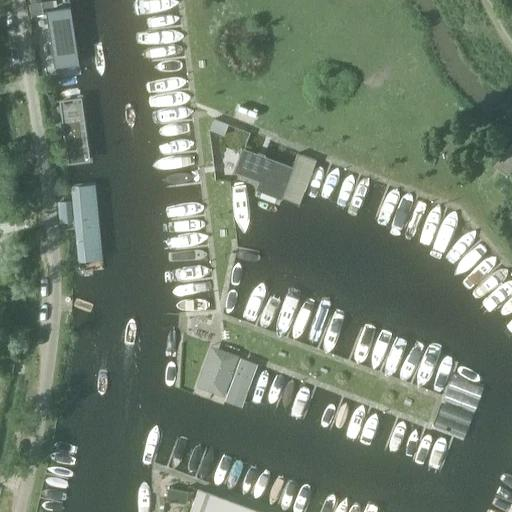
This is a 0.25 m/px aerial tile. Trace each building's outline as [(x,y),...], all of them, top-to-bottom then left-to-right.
[(42,2),(30,4),(32,16),(43,14),(43,8),(42,2)] [(78,67),(68,7),(45,10),(54,71),(78,67)] [(89,151),(81,96),(63,99),(71,154),(89,151)] [(511,139),(498,159),(511,169),(511,139)] [(295,164),(248,147),(241,164),(288,181),(295,164)] [(100,249),(94,201),(89,187),(80,188),(78,202),(84,252),(85,256),(86,256),(87,261),(98,259),(98,255),(99,254),(100,249)] [(74,201),(60,202),(61,213),(75,211),(74,201)] [(193,390),(222,400),(236,361),(207,351),(193,390)] [(227,401),(241,406),(257,366),(242,360),(227,401)] [(258,511),(198,489),(189,511),(258,511)]
